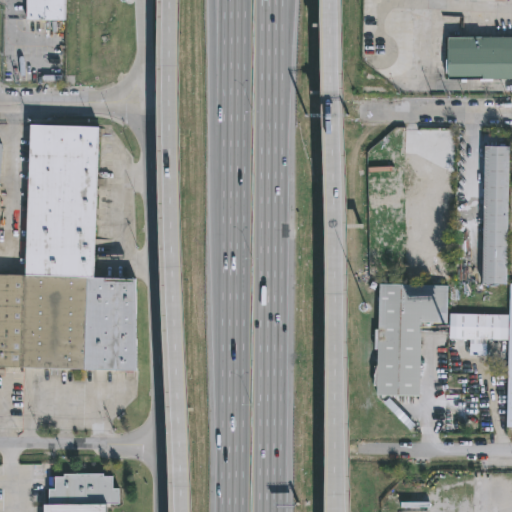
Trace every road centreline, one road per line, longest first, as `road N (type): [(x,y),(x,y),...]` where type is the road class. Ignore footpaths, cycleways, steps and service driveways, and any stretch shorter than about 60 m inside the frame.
road 1 (motorway): [(172,0),(183,511)]
road 2 (motorway): [(337,511),(332,0)]
road 3 (motorway): [(234,0),(232,511)]
road 4 (motorway): [(273,511),(272,7)]
road 5 (secondary): [(147,134),(161,365),(160,511)]
road 6 (residential): [(0,448),(160,448)]
road 7 (residential): [(361,111),(511,112)]
road 8 (residential): [(0,105),(146,103)]
road 9 (residential): [(366,450),(511,451)]
road 10 (secondary): [(143,0),(147,134)]
